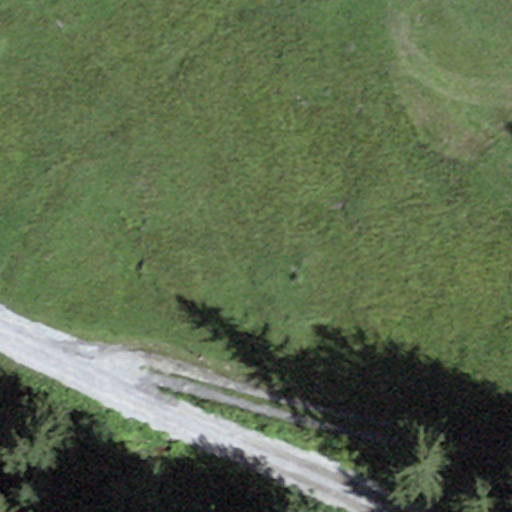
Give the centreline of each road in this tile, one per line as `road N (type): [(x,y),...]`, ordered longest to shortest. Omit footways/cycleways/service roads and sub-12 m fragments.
road 1 (track): [(80,363),(143,366),(383,432),(511,454)]
road 2 (track): [(0,327),(396,511)]
